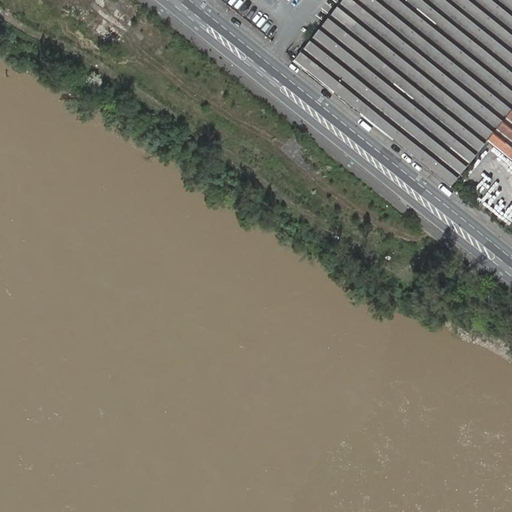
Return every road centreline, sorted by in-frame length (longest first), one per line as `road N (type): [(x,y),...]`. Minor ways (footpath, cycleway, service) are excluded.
road 1 (secondary): [(166,3),(511,280)]
road 2 (secondary): [(511,257),(189,0)]
